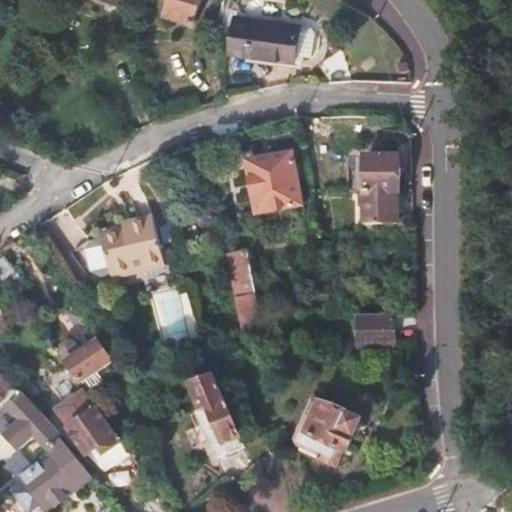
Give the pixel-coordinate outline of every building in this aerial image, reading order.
[(166,0),(165,6),(193,14),(197,0),(166,0)] [(295,55),(301,23),(236,13),(231,46),(295,55)] [(479,25),(462,32),(468,49),(485,42),(479,25)] [(331,76),(349,77),(344,49),(319,33),(316,54),(331,76)] [(62,113),(53,126),(83,146),(91,133),(62,113)] [(292,149),(255,156),(264,209),(301,202),(292,149)] [(364,153),(364,188),(397,187),(401,187),(399,153),(364,153)] [(264,209),(255,156),(247,157),(256,211),(264,209)] [(398,222),(413,221),(413,216),(398,214),(397,187),(364,188),(364,220),(398,220),(398,222)] [(155,213),(133,219),(135,226),(126,229),(103,235),(116,278),(167,264),(155,213)] [(135,226),(133,219),(124,221),(126,229),(135,226)] [(266,318),(251,245),(232,249),(246,321),(266,318)] [(7,256),(0,260),(0,276),(7,286),(21,277),(7,256)] [(396,341),(395,311),(358,311),(359,341),(396,341)] [(77,378),(110,358),(98,340),(81,349),(75,341),(67,338),(61,341),(59,348),(77,378)] [(218,453),(245,443),(218,371),(194,380),(204,405),(194,411),(198,421),(192,425),(199,442),(211,438),(218,453)] [(0,374),(0,400),(3,398),(0,395),(0,391),(9,384),(0,374)] [(102,450),(118,439),(94,407),(89,399),(80,387),(53,407),(68,426),(79,442),(78,443),(79,444),(80,443),(88,454),(92,455),(101,449),(102,450)] [(59,433),(19,388),(7,401),(47,447),(59,433)] [(305,430),(318,401),(311,397),(298,426),(305,430)] [(357,418),(318,401),(305,430),(298,426),(290,442),(309,451),(309,455),(333,465),(340,447),(344,448),(357,418)] [(268,444),(257,418),(241,426),(253,451),(268,444)] [(89,475),(62,441),(47,451),(53,460),(43,467),(40,463),(23,476),(48,508),(89,475)] [(131,455),(121,443),(116,448),(125,460),(131,455)] [(117,488),(131,480),(121,461),(107,469),(117,488)]
